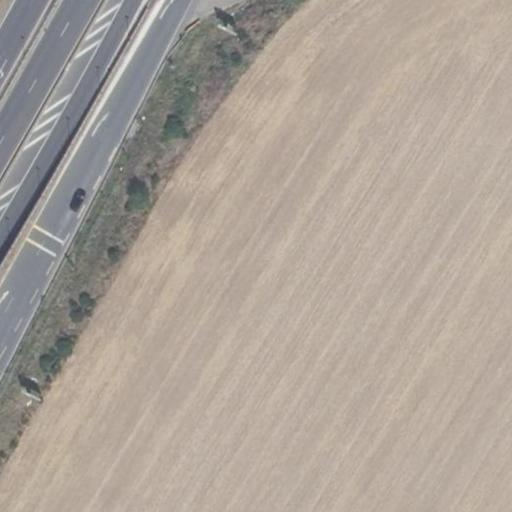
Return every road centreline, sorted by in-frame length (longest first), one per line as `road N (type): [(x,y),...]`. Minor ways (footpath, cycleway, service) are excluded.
road 1 (primary): [(0,239),(134,0)]
road 2 (primary): [(54,226),(178,0)]
road 3 (primary): [(81,0),(0,146)]
road 4 (primary): [(0,345),(54,226)]
